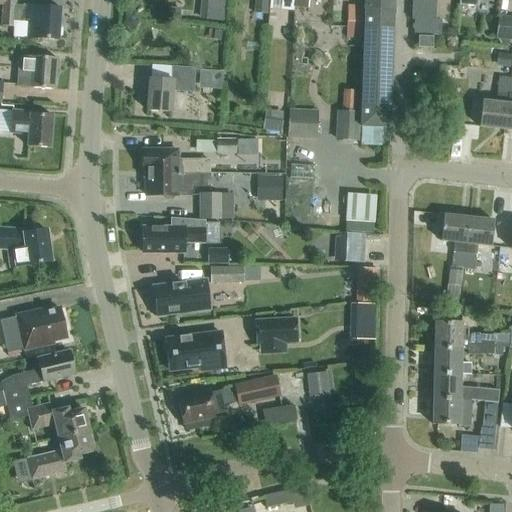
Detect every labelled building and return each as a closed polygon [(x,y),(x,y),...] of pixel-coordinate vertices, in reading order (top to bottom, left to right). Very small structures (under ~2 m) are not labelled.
[(26,6),(15,5),(15,0),(0,0),(0,3),(3,4),(1,25),(13,26),(14,22),(28,23),(27,38),(58,40),(58,37),(62,36),(63,29),(59,27),(60,8),(26,6)] [(200,0),(198,19),(223,22),(225,0),(200,0)] [(268,0),(256,0),(256,13),(267,13),(268,0)] [(270,0),(270,8),(294,9),(294,0),(270,0)] [(294,0),(294,9),(304,9),(304,0),(294,0)] [(363,0),(363,11),(364,11),(359,128),(361,128),(388,129),(393,0),(363,0)] [(435,20),(435,0),(411,0),(411,20),(414,20),(413,34),(441,35),(441,20),(435,20)] [(139,20),(128,15),(122,26),(133,32),(139,20)] [(511,41),(511,17),(497,16),(495,40),(511,41)] [(346,22),(345,38),(360,39),(361,23),(346,22)] [(432,48),(432,37),(418,37),(417,47),(432,48)] [(511,54),(498,53),(497,65),(510,66),(511,54)] [(57,59),(32,57),(32,58),(20,57),(17,87),(30,88),(30,89),(54,90),(57,59)] [(193,92),(195,69),(172,67),(171,81),(150,79),(147,111),(171,113),(173,91),(193,92)] [(223,72),(199,71),(198,89),(221,91),(223,72)] [(504,130),(510,78),(498,77),(495,103),(481,102),(478,128),(504,130)] [(284,110),(263,109),(262,131),(282,132),(284,110)] [(318,110),(290,109),(288,137),(317,138),(318,110)] [(50,148),(53,116),(31,114),(31,113),(12,111),(10,133),(28,135),(28,146),(50,148)] [(334,141),(358,141),(358,112),(335,112),(334,141)] [(361,128),(360,146),(387,147),(388,129),(361,128)] [(236,154),(236,140),(216,140),(216,154),(236,154)] [(147,173),(200,174),(210,174),(210,161),(177,161),(177,151),(142,151),(142,169),(147,169),(147,173)] [(210,174),(200,174),(147,173),(147,196),(164,196),(166,199),(172,199),(175,196),(190,196),(193,192),(193,187),(210,187),(210,174)] [(282,177),(257,177),(256,201),(281,201),(282,177)] [(370,209),(383,210),(384,192),(355,191),(354,219),(370,220),(370,209)] [(220,220),(220,196),(200,195),(200,220),(220,220)] [(465,244),(468,218),(443,215),(440,241),(454,243),(451,267),(462,269),(464,255),(463,255),(465,244)] [(468,218),(465,244),(463,255),(464,255),(462,269),(473,270),(476,246),(490,247),(493,221),(468,218)] [(142,229),(142,237),(143,254),(173,253),(173,252),(184,252),(184,243),(204,243),(204,221),(171,219),(171,228),(142,229)] [(9,268),(27,265),(51,262),(47,231),(25,234),(24,231),(0,229),(0,249),(6,250),(9,268)] [(334,262),(354,263),(355,234),(339,233),(338,238),(335,238),(334,262)] [(208,263),(228,262),(227,248),(207,248),(208,263)] [(383,300),(383,266),(362,266),(362,300),(383,300)] [(209,284),(242,284),(242,267),(209,268),(209,284)] [(207,309),(204,282),(195,283),(184,285),(184,283),(153,287),(153,290),(151,291),(152,298),(155,299),(157,318),(165,318),(164,316),(188,313),(188,311),(198,310),(207,309)] [(357,326),(377,326),(377,307),(357,306),(357,326)] [(53,341),(66,338),(60,309),(46,312),(45,309),(16,316),(16,317),(0,320),(0,321),(7,353),(24,349),(24,351),(53,344),(53,341)] [(257,345),(298,343),(296,317),(255,319),(257,345)] [(434,350),(461,350),(469,350),(469,355),(494,355),(494,344),(493,344),(493,334),(467,334),(467,337),(461,337),(461,324),(435,324),(434,350)] [(226,333),(166,340),(166,342),(164,344),(165,351),(167,353),(170,371),(185,369),(186,373),(203,371),(204,375),(230,372),(226,333)] [(460,365),(461,350),(434,350),(434,375),(460,375),(470,375),(470,365),(460,365)] [(0,407),(7,406),(30,400),(27,386),(75,375),(70,351),(37,359),(40,369),(13,376),(1,382),(4,391),(0,392),(0,407)] [(314,396),(339,393),(336,369),(311,373),(314,396)] [(460,389),(460,375),(434,375),(433,399),(471,401),(484,402),(497,402),(498,391),(476,389),(460,389)] [(473,375),(473,385),(505,386),(505,376),(473,375)] [(209,391),(178,398),(181,412),(179,415),(180,421),(183,422),(183,424),(185,423),(187,430),(210,425),(209,418),(215,417),(214,415),(224,413),(223,406),(236,403),(237,406),(277,398),(273,377),(232,386),(233,389),(210,394),(209,391)] [(470,428),(471,401),(433,399),(432,425),(458,426),(457,427),(470,428)] [(59,438),(89,431),(84,410),(69,413),(69,409),(52,413),(51,405),(32,409),(30,400),(7,406),(11,421),(29,416),(33,430),(56,425),(59,438)] [(495,416),(497,402),(484,402),(481,428),(494,429),(495,416)] [(301,405),(269,406),(270,424),(302,422),(301,405)] [(89,431),(59,438),(62,452),(27,460),(31,480),(67,472),(65,463),(80,460),(79,455),(94,451),(89,431)] [(302,487),(264,496),(267,508),(293,502),(294,509),(307,506),(302,487)]
